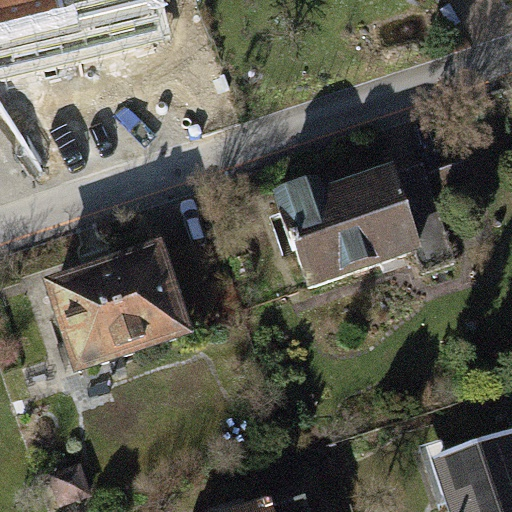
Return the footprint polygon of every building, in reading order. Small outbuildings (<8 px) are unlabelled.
[(2,0),(14,57),(131,35),(124,0),(2,0)] [(405,179),(293,214),(317,290),(429,255),(405,179)] [(169,248),(46,289),(77,378),(199,337),(169,248)] [(511,511),(511,429),(425,456),(442,511),(511,511)] [(311,511),(307,499),(266,511),(311,511)]
